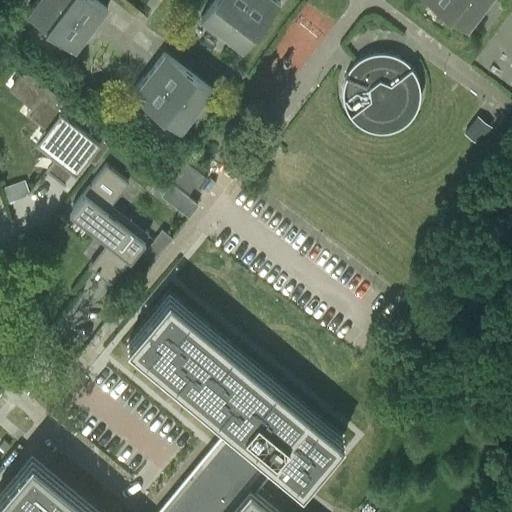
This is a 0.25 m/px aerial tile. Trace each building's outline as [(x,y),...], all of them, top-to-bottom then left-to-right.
[(107,5),(100,0),(32,0),(25,10),(75,47),(107,5)] [(211,0),(200,16),(242,48),(278,0),(211,0)] [(430,0),(466,27),(487,0),(430,0)] [(163,48),(131,90),(180,128),(213,86),(163,48)] [(362,54),(359,56),(356,58),(352,62),(349,66),(347,68),(345,71),(344,75),(342,79),(342,83),(341,87),(341,91),(342,95),(342,99),(344,103),(345,107),(348,111),(350,114),(354,118),(357,121),(361,123),(365,125),(369,127),(374,128),(378,128),(383,128),(388,127),(393,126),(398,124),(402,121),(406,118),(409,115),(413,111),(416,105),(417,102),(418,101),(419,97),(419,96),(419,94),(419,90),(419,88),(419,85),(419,82),(418,80),(417,77),(417,75),(416,72),(413,68),(411,64),(408,61),(405,58),(401,56),(398,54),(394,52),(390,51),(386,50),(382,50),(379,50),(376,50),(373,50),(370,51),(367,52),(364,53),(362,54)] [(40,91),(26,110),(45,125),(42,130),(36,138),(51,149),(57,154),(46,167),(60,177),(59,178),(64,181),(65,179),(64,179),(73,167),(84,153),(86,155),(94,161),(113,136),(79,109),(74,117),(40,91)] [(475,115),(464,129),(479,141),(480,140),(485,144),(499,155),(510,141),(496,131),(495,132),(489,127),(490,127),(475,115)] [(180,155),(164,175),(188,193),(189,192),(188,191),(195,182),(198,185),(198,186),(199,186),(207,176),(180,155)] [(72,206),(68,210),(108,240),(91,262),(90,261),(88,264),(110,282),(126,261),(144,238),(143,237),(148,231),(145,229),(144,230),(106,201),(124,179),(127,181),(128,180),(105,163),(72,206)] [(10,197),(30,188),(24,176),(4,184),(10,197)] [(161,227),(154,236),(164,245),(172,236),(161,227)] [(167,292),(127,340),(227,424),(228,424),(213,442),(158,511),(226,511),(249,485),(254,488),(274,463),(301,485),(321,461),(325,457),(342,436),(167,292)] [(249,485),(226,511),(93,511),(124,474),(74,433),(46,466),(31,454),(0,490),(0,507),(5,511),(281,511),(280,511),(271,503),(249,485)]
